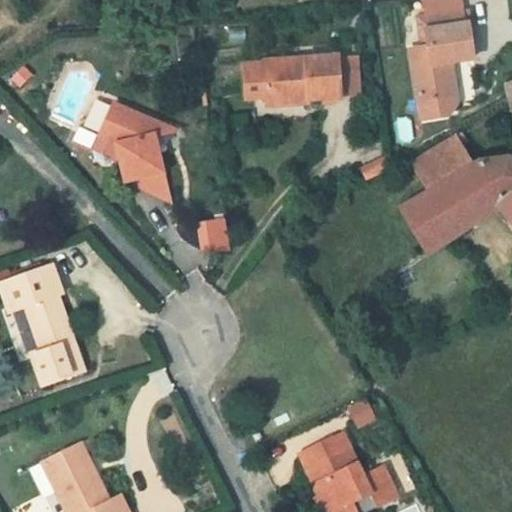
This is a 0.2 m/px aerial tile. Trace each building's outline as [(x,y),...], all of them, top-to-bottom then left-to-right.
[(442,47),(469,44),(462,0),(442,0),(418,3),(422,35),(405,37),(416,109),(450,104),(442,47)] [(245,92),(263,90),(304,87),(306,96),(337,93),(333,45),(241,53),(245,92)] [(499,109),(511,108),(511,68),(494,76),(498,98),(499,109)] [(306,101),(306,96),(304,87),(263,90),(264,104),(306,101)] [(128,170),(133,184),(162,197),(141,131),(164,122),(98,97),(84,134),(101,139),(111,175),(128,170)] [(511,108),(499,109),(502,139),(511,138),(511,108)] [(418,184),(460,161),(443,130),(399,156),(418,184)] [(460,161),(418,184),(391,203),(419,248),(484,204),(511,233),(511,169),(496,153),(469,156),(460,161)] [(37,275),(45,271),(38,254),(0,268),(0,302),(9,300),(25,344),(16,348),(29,379),(71,362),(37,275)] [(365,400),(346,408),(355,429),(374,421),(365,400)] [(320,501),(326,511),(365,511),(375,507),(378,511),(386,511),(399,505),(377,461),(356,471),(350,460),(335,468),(316,430),(290,443),(320,501)] [(113,511),(92,466),(86,469),(71,438),(36,456),(63,511),(113,511)]
